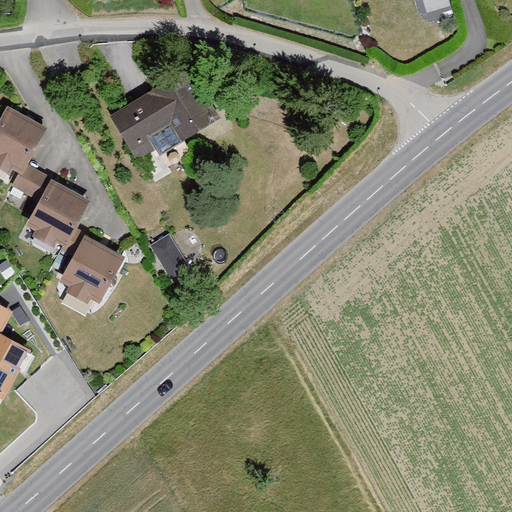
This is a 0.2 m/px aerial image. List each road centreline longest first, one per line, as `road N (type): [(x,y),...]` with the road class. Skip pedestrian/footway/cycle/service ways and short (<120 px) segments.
road 1 (secondary): [(18,511),(445,131)]
road 2 (residential): [(445,131),(377,82),(282,50),(178,27),(51,33)]
